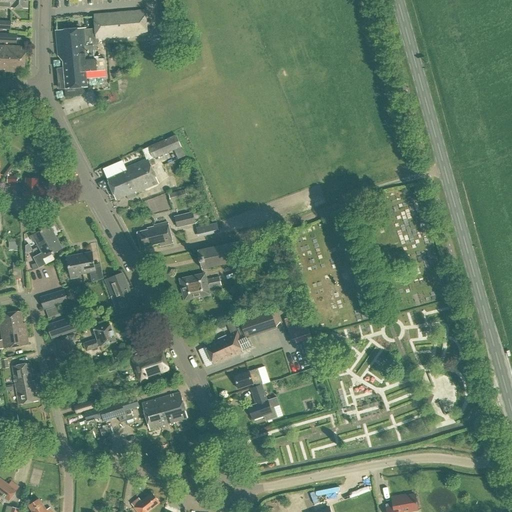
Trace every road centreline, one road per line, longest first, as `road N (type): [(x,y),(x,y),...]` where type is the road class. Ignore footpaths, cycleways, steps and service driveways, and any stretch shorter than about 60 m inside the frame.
road 1 (primary): [(511,409),(398,0)]
road 2 (unclassified): [(132,260),(303,219),(402,180)]
road 3 (unclassified): [(240,492),(426,457),(511,459)]
road 4 (tertiary): [(240,492),(193,373),(132,260)]
road 5 (residential): [(0,301),(33,301),(68,454)]
road 6 (tertiary): [(68,454),(240,492)]
